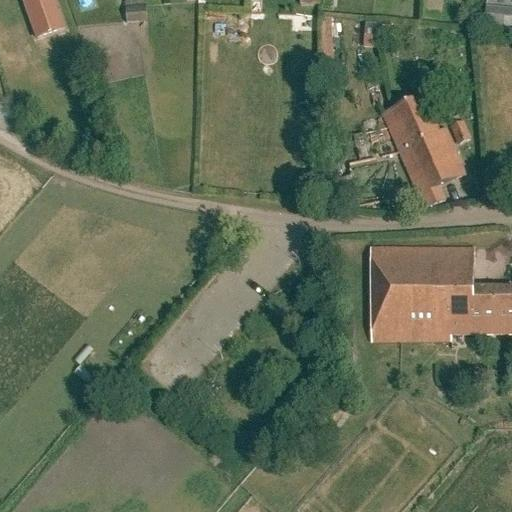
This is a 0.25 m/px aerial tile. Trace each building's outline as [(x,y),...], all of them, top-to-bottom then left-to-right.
[(54,0),(21,0),(36,42),(65,32),(54,0)] [(126,25),(147,23),(146,7),(125,9),(126,25)] [(511,11),(487,9),(484,32),(511,34),(511,11)] [(381,39),(382,27),(366,25),(365,37),(381,39)] [(383,117),(426,213),(446,204),(438,189),(466,177),(446,133),(437,137),(420,100),(383,117)] [(343,150),(350,146),(342,130),(335,134),(343,150)] [(101,149),(90,134),(76,144),(87,159),(101,149)] [(356,151),(368,148),(365,135),(353,138),(356,151)] [(511,337),(511,292),(474,292),(475,250),(372,251),(373,345),(468,344),(468,337),(511,337)]
